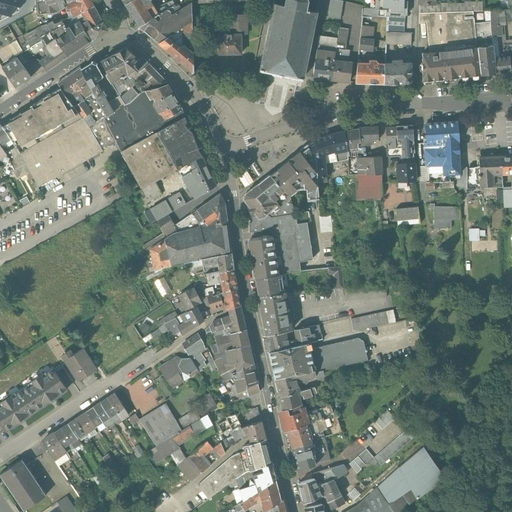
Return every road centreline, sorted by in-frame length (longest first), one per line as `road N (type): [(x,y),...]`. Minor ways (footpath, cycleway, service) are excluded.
road 1 (tertiary): [(294,511),(223,151)]
road 2 (tertiary): [(511,99),(342,114),(223,151)]
road 3 (residential): [(0,454),(144,357)]
road 4 (tertiary): [(223,151),(195,90),(123,29)]
road 5 (tertiary): [(123,29),(0,112)]
